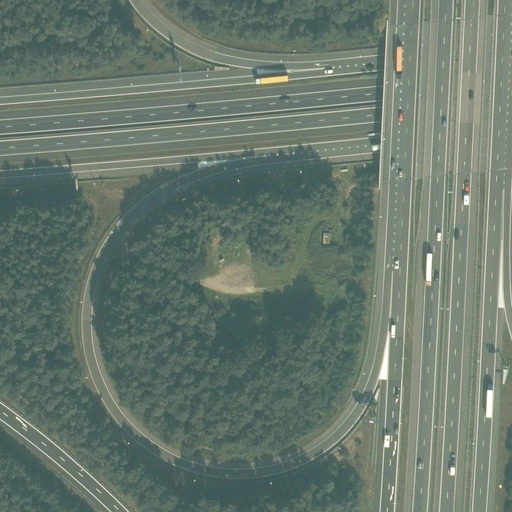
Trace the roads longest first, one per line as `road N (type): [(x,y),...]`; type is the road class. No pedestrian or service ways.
road 1 (motorway): [(399,271),(367,391),(347,423),(305,458),(266,471),(209,471),(141,440),(104,395),(90,360),(85,320),(96,266),(121,224),(162,190),(271,153)]
road 2 (motorway): [(511,79),(0,126)]
road 3 (motorway): [(0,146),(511,100)]
road 4 (motorway): [(445,0),(418,511)]
road 5 (motorway): [(448,511),(472,0)]
road 6 (motorway): [(478,511),(498,168)]
road 7 (motorway): [(333,69),(0,96)]
road 8 (motorway): [(0,174),(271,153)]
road 9 (motorway): [(412,0),(399,271)]
road 10 (motorway): [(271,153),(511,127)]
road 11 (motorway): [(399,271),(386,511)]
road 12 (motorway): [(333,69),(221,59),(166,32),(135,0)]
road 13 (motorway): [(511,49),(333,69)]
road 14 (motorway): [(498,168),(506,0)]
road 15 (motorway): [(0,406),(127,511)]
road 16 (motorway): [(511,322),(498,168)]
